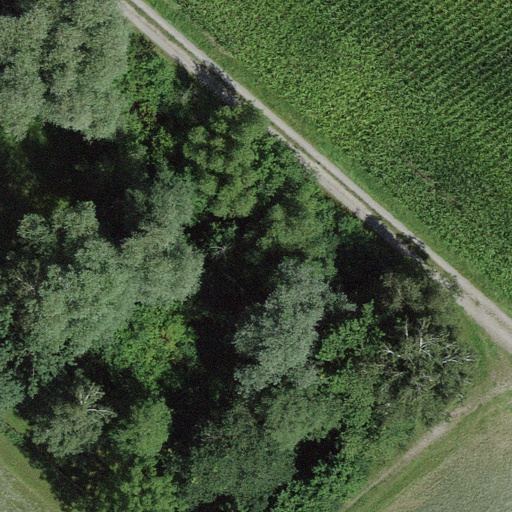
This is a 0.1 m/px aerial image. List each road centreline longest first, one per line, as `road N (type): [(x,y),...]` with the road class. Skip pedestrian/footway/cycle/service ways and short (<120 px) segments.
road 1 (track): [(119,0),(511,352)]
road 2 (track): [(511,374),(360,511)]
